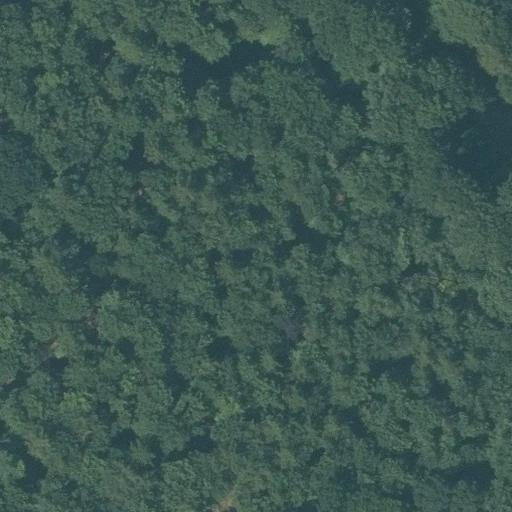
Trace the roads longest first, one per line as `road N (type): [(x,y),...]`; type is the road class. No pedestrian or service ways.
road 1 (track): [(284,0),(511,283)]
road 2 (unclassified): [(404,0),(511,136)]
